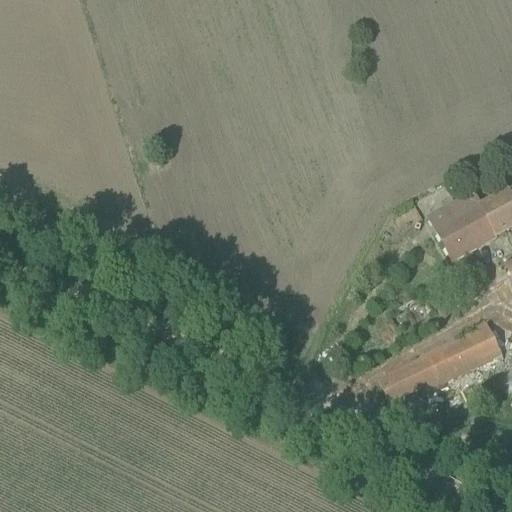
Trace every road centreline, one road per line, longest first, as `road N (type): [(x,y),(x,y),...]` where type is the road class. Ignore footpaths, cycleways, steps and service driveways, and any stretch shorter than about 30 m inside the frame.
road 1 (track): [(265,403),(0,275)]
road 2 (unclassified): [(461,511),(265,403)]
